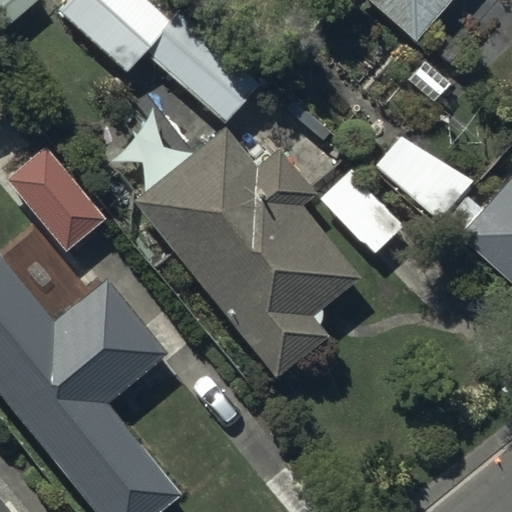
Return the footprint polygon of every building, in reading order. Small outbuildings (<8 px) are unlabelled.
[(0,0),(0,31),(34,0),(0,0)] [(141,54),(220,127),(259,85),(177,9),(165,22),(141,0),(69,0),(56,14),(122,75),(141,54)] [(361,0),(411,43),(449,0),(361,0)] [(0,94),(0,118),(12,109),(0,94)] [(220,129),(127,202),(270,380),(323,337),(307,318),(355,280),(298,210),(313,197),(274,149),(251,167),(220,129)] [(447,212),(463,226),(478,209),(464,197),(472,184),(398,138),(372,168),(436,225),(447,212)] [(41,147),(1,182),(62,254),(103,220),(41,147)] [(349,166),(315,200),(370,256),(404,222),(349,166)] [(511,171),(454,238),(511,290),(511,171)] [(0,401),(90,511),(154,511),(174,496),(99,404),(158,355),(101,286),(64,316),(0,238),(0,401)]
